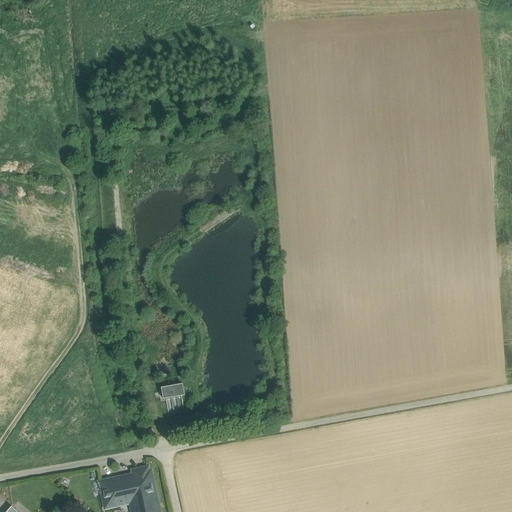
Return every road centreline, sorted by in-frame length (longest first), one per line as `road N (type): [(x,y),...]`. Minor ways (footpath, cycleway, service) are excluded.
road 1 (unclassified): [(164,449),(511,388)]
road 2 (track): [(64,169),(77,223),(83,318),(0,445)]
road 3 (unclassified): [(0,479),(164,449)]
